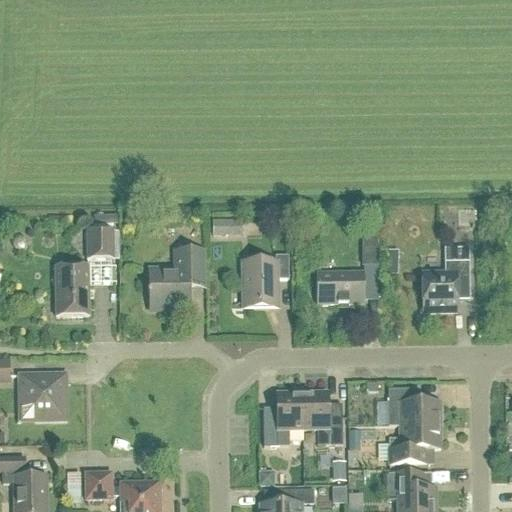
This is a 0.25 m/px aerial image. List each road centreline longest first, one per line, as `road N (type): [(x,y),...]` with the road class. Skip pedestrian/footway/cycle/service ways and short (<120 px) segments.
road 1 (residential): [(232,380),(253,361),(480,358)]
road 2 (residential): [(232,380),(203,350),(100,353),(100,368)]
road 3 (residential): [(480,511),(480,358)]
road 4 (residential): [(217,466),(72,465)]
